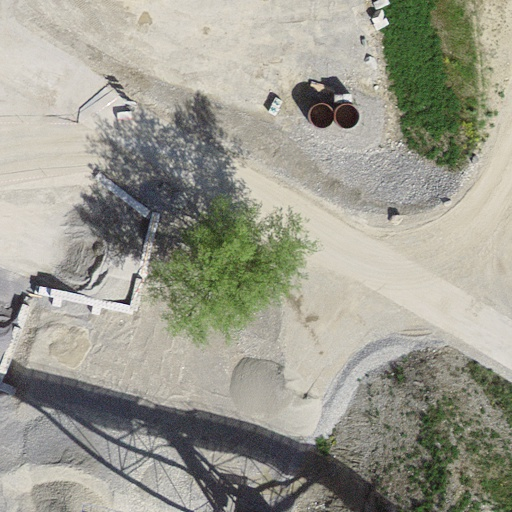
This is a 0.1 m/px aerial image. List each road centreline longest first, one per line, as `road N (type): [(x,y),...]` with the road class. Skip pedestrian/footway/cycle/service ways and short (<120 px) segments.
road 1 (track): [(0,208),(147,229),(263,159),(396,317),(511,413)]
road 2 (track): [(396,317),(436,281),(511,139)]
road 3 (track): [(263,159),(334,70),(358,0)]
